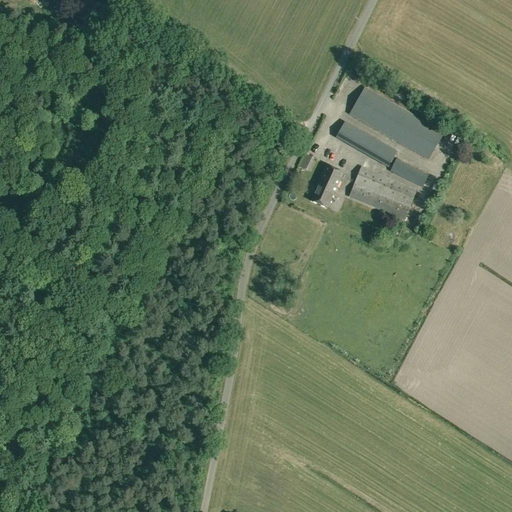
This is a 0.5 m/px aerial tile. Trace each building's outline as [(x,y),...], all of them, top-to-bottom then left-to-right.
[(349,114),(429,160),(444,133),(365,87),(349,114)] [(336,137),(388,168),(397,151),(345,121),(336,137)] [(449,155),(456,139),(446,134),(439,151),(449,155)] [(311,169),(315,157),(309,155),(305,167),(311,169)] [(390,171),(422,188),(428,175),(396,159),(390,171)] [(311,201),(327,208),(344,172),(326,164),(316,186),(318,187),(311,201)] [(348,197),(404,220),(417,189),(361,166),(348,197)]
